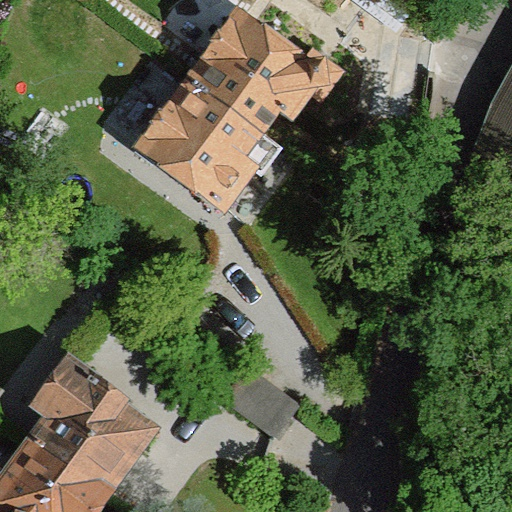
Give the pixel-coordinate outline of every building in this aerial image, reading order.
[(194,87),(262,136),(281,111),(291,119),(312,93),(315,88),(313,70),(308,67),(257,30),(246,44),(231,33),(194,87)] [(315,88),(312,93),(323,101),(342,75),(317,56),(308,67),(313,70),(315,88)] [(169,150),(160,162),(226,209),(254,170),(242,161),(262,136),(194,87),(154,137),(169,150)] [(483,161),(511,174),(511,92),(502,111),(483,161)] [(284,153),(262,136),(242,161),(254,170),(265,178),(284,153)] [(265,352),(250,372),(286,398),(301,378),(265,352)] [(37,442),(107,496),(140,451),(108,427),(120,410),(123,405),(71,366),(39,408),(54,420),(37,442)] [(250,372),(246,370),(223,401),(275,437),(298,406),(286,398),(250,372)] [(108,427),(140,451),(152,435),(120,410),(108,427)] [(98,511),(109,498),(107,496),(37,442),(0,492),(0,511),(98,511)]
